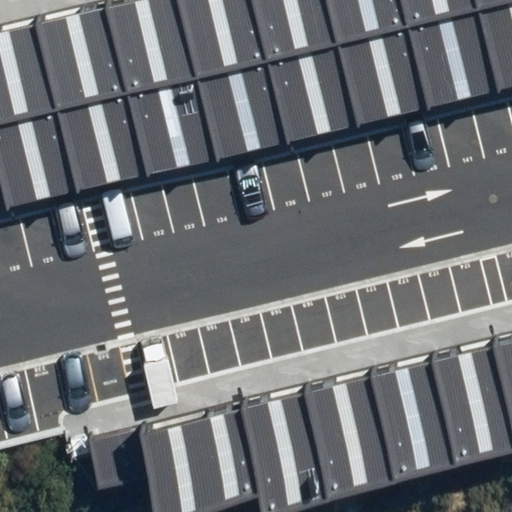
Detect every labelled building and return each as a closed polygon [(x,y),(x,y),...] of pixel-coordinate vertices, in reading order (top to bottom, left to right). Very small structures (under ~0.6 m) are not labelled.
[(116,0),(104,3),(125,89),(195,72),(177,0),(116,0)] [(177,0),(195,72),(266,55),(252,0),(177,0)] [(252,0),(266,55),(336,39),(326,0),(252,0)] [(326,0),(336,39),(407,22),(401,0),(326,0)] [(401,0),(407,22),(477,5),(476,0),(401,0)] [(511,0),(498,0),(477,5),(498,91),(511,87),(511,0)] [(33,20),(54,106),(125,89),(104,3),(33,20)] [(407,22),(428,108),(498,91),(477,5),(407,22)] [(0,27),(0,118),(54,106),(33,20),(0,27)] [(336,39),(357,125),(428,108),(407,22),(336,39)] [(266,55),(286,142),(357,125),(336,39),(266,55)] [(195,72),(216,159),(286,142),(266,55),(195,72)] [(125,89),(145,175),(216,159),(195,72),(125,89)] [(54,106),(75,192),(145,175),(125,89),(54,106)] [(0,118),(0,191),(4,209),(75,192),(54,106),(0,118)] [(366,257),(248,287),(273,386),(391,355),(366,257)] [(511,343),(491,349),(511,431),(511,343)] [(430,363),(455,467),(511,453),(511,431),(491,349),(430,363)] [(368,378),(393,482),(455,467),(430,363),(368,378)] [(307,392),(332,496),(393,482),(368,378),(307,392)] [(267,495),(270,511),(332,496),(307,392),(247,406),(267,495)] [(158,511),(193,511),(267,495),(247,406),(139,430),(150,473),(158,511)] [(97,485),(150,473),(139,430),(88,441),(97,485)]
